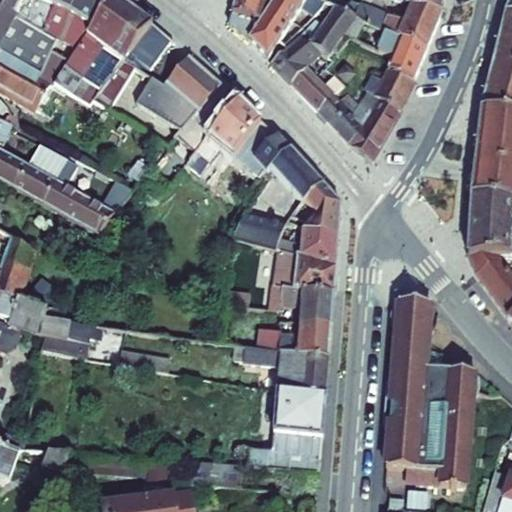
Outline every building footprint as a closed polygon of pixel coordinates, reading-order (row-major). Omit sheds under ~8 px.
[(22,2),(20,0),(0,0),(0,57),(40,81),(52,55),(57,44),(43,36),(12,20),(22,2)] [(20,0),(22,2),(12,20),(43,36),(53,12),(52,11),(57,0),(20,0)] [(113,0),(57,0),(52,11),(53,12),(43,36),(57,44),(58,42),(79,52),(113,0)] [(55,88),(66,95),(91,109),(93,104),(124,66),(152,28),(113,0),(79,52),(70,65),(55,88)] [(237,0),(230,28),(249,43),(274,4),(276,0),(237,0)] [(302,11),(313,19),(322,10),(325,5),(319,3),(320,0),(276,0),(274,4),(249,43),(268,62),(302,11)] [(443,16),(444,0),(395,0),(395,1),(404,5),(411,8),(430,13),(443,16)] [(353,20),(359,6),(351,3),(345,15),(353,20)] [(404,24),(411,8),(404,5),(397,22),(404,24)] [(430,13),(411,8),(404,24),(359,6),(353,20),(355,21),(363,26),(367,28),(386,35),(397,40),(428,51),(443,16),(430,13)] [(320,54),(328,60),(331,56),(343,38),(355,21),(353,20),(345,15),(336,10),(323,30),(315,24),(299,40),(320,54)] [(511,15),(507,14),(494,66),(511,70),(511,15)] [(354,43),(363,26),(355,21),(343,38),(349,41),(354,43)] [(93,104),(109,114),(136,72),(132,70),(136,65),(152,74),(173,45),(152,28),(124,66),(93,104)] [(397,40),(386,35),(378,54),(393,61),(387,73),(415,84),(428,51),(397,40)] [(349,41),(343,38),(331,56),(337,59),(349,41)] [(320,54),(299,40),(287,52),(271,66),(292,86),(307,72),(304,69),(320,54)] [(70,65),(52,55),(40,81),(52,88),(52,87),(55,88),(70,65)] [(0,90),(38,112),(52,88),(40,81),(0,57),(0,90)] [(222,89),(190,61),(165,90),(152,81),(137,107),(183,135),(222,89)] [(511,70),(494,66),(482,110),(510,114),(511,113),(511,70)] [(327,105),(334,100),(307,72),(292,86),(311,107),(318,114),(327,105)] [(401,115),(415,84),(387,73),(385,79),(382,84),(373,80),(366,94),(372,97),(380,102),(372,117),(363,111),(361,110),(353,122),(363,132),(353,151),(372,164),(401,115)] [(375,74),(373,80),(382,84),(385,79),(375,74)] [(38,112),(52,120),(66,95),(55,88),(52,87),(52,88),(38,112)] [(222,89),(183,135),(202,150),(240,105),(222,89)] [(347,97),(339,106),(348,116),(350,118),(358,109),(347,97)] [(380,102),(372,97),(363,111),(372,117),(380,102)] [(333,130),(348,116),(339,106),(334,100),(327,105),(318,114),(320,117),(333,130)] [(0,101),(0,114),(3,118),(9,112),(6,108),(0,101)] [(187,168),(201,179),(223,151),(260,182),(261,183),(266,174),(254,160),(276,140),(240,105),(202,150),(187,168)] [(511,113),(510,114),(482,110),(472,196),(511,200),(511,113)] [(353,151),(363,132),(353,122),(350,118),(348,116),(333,130),(345,143),(353,151)] [(8,118),(5,125),(11,128),(15,120),(8,118)] [(0,146),(3,147),(11,128),(5,125),(0,122),(0,146)] [(305,205),(324,188),(278,138),(276,140),(254,160),(266,174),(267,175),(270,172),(303,207),(305,205)] [(30,169),(1,153),(0,155),(0,183),(45,208),(68,164),(40,149),(30,169)] [(74,225),(86,201),(66,190),(77,169),(68,164),(45,208),(74,225)] [(257,187),(263,191),(271,179),(267,175),(266,174),(261,183),(260,182),(257,187)] [(99,208),(86,201),(74,225),(99,238),(133,196),(118,185),(99,208)] [(311,227),(338,236),(341,206),(324,188),(305,205),(311,211),(318,219),(311,227)] [(511,200),(472,196),(471,216),(511,220),(511,200)] [(300,224),(311,211),(305,205),(303,207),(291,220),(300,224)] [(511,220),(471,216),(468,258),(498,258),(511,257),(511,220)] [(287,227),(246,217),(233,243),(279,255),(282,243),(287,227)] [(338,242),(338,236),(311,227),(305,232),(338,242)] [(305,232),(303,249),(282,243),(279,255),(282,256),(301,260),(335,270),(338,242),(305,232)] [(34,253),(12,240),(4,262),(29,271),(34,253)] [(276,289),(272,289),(269,314),(282,315),(282,309),(283,290),(304,295),(333,298),(333,299),(335,299),(337,270),(335,270),(301,260),(282,256),(276,289)] [(475,277),(507,321),(511,326),(511,276),(498,258),(468,258),(475,277)] [(2,268),(27,277),(29,271),(4,262),(2,268)] [(0,271),(0,296),(20,303),(27,277),(2,268),(0,271)] [(304,295),(283,290),(282,309),(303,310),(301,325),(301,327),(331,331),(333,299),(333,298),(304,295)] [(229,308),(249,310),(251,296),(231,293),(229,308)] [(22,334),(44,341),(42,355),(87,363),(90,343),(93,330),(65,326),(44,323),(47,313),(20,303),(0,296),(0,318),(11,322),(8,329),(22,334)] [(389,431),(386,471),(407,473),(416,473),(415,489),(466,492),(474,374),(442,372),(426,371),(427,354),(428,344),(422,343),(422,336),(428,330),(431,322),(430,314),(425,306),(416,300),(406,300),(396,305),(392,313),(392,325),(397,334),(392,386),(387,385),(384,427),(389,431)] [(44,323),(65,326),(66,314),(48,311),(47,313),(44,323)] [(0,355),(6,357),(17,350),(22,334),(8,329),(0,326),(0,355)] [(301,327),(300,339),(280,338),(278,355),(278,356),(329,363),(331,331),(301,327)] [(280,335),(260,332),(257,353),(278,355),(280,338),(280,335)] [(236,350),(234,363),(243,364),(244,351),(236,350)] [(257,353),(244,351),(243,364),(281,370),(279,394),(326,400),(329,363),(278,356),(278,355),(257,353)] [(442,372),(443,355),(427,354),(426,371),(442,372)] [(122,355),(120,369),(169,376),(171,363),(122,355)] [(274,453),(251,452),(249,471),(320,477),(326,400),(279,394),(274,453)] [(6,436),(2,447),(20,453),(23,454),(25,443),(6,436)] [(0,479),(10,483),(20,453),(2,447),(0,446),(0,479)] [(48,456),(45,467),(64,473),(69,457),(48,456)] [(146,480),(147,463),(69,457),(64,473),(63,474),(146,480)] [(44,472),(62,478),(63,474),(64,473),(45,467),(44,472)] [(150,467),(148,484),(167,485),(168,468),(150,467)] [(191,488),(242,492),(243,471),(193,467),(191,488)] [(406,488),(415,489),(416,473),(407,473),(406,488)] [(482,511),(488,511),(499,475),(494,474),(482,511)] [(511,511),(511,480),(499,475),(488,511),(511,511)] [(194,511),(192,496),(176,498),(170,498),(101,507),(101,511),(194,511)] [(389,511),(399,511),(403,511),(404,502),(390,500),(389,511)]
